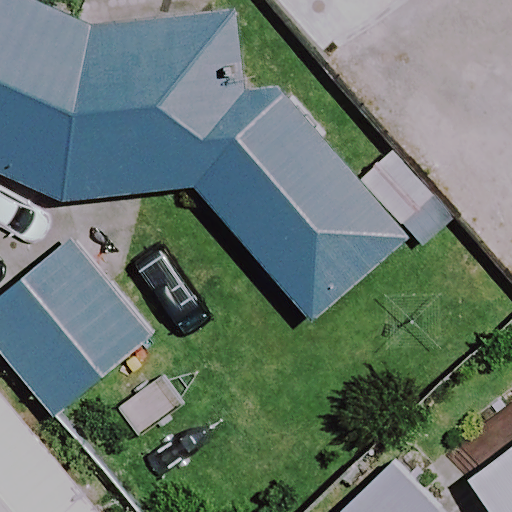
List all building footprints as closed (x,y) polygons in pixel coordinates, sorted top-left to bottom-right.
[(259,58),(254,9),(108,31),(40,0),(0,0),(0,164),(73,200),(206,187),(323,320),(448,209),(400,154),(368,182),(259,58)] [(511,107),(444,168),(511,244),(511,107)] [(159,337),(81,238),(0,301),(0,335),(62,414),(159,337)] [(0,511),(108,511),(0,383),(0,511)] [(511,511),(511,455),(480,479),(504,511),(511,511)] [(436,511),(396,468),(348,511),(436,511)]
